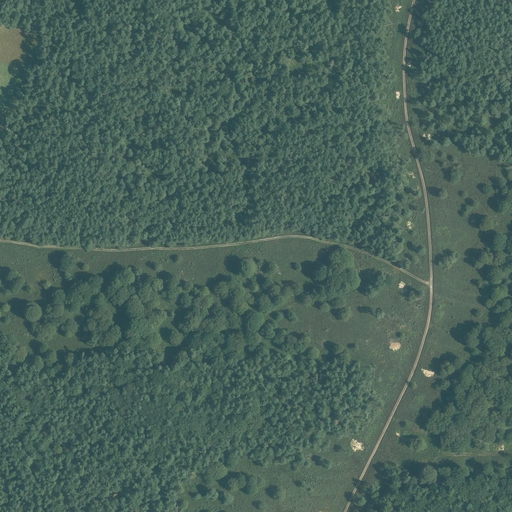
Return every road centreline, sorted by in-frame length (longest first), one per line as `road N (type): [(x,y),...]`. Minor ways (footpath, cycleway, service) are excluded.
road 1 (track): [(413,0),(402,56),(405,113),(421,177),(431,301),(421,352),(349,511)]
road 2 (track): [(0,241),(123,251),(311,238),(359,250),(431,286)]
